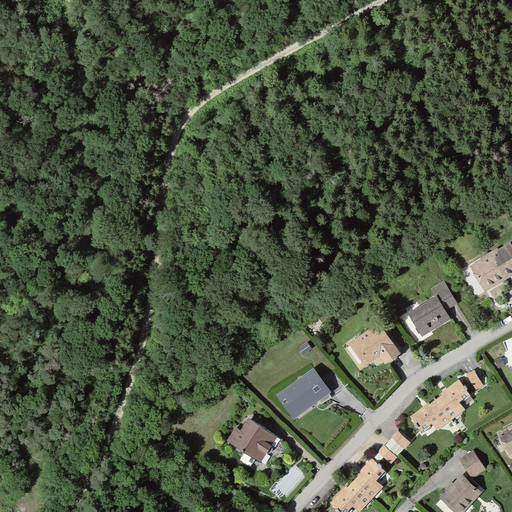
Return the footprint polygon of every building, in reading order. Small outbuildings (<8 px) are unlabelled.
[(511,247),(508,240),(466,266),(483,292),(511,273),(511,247)] [(432,295),(403,313),(418,335),(446,317),(432,295)] [(375,321),(344,344),(360,366),(376,355),(383,364),(398,353),(375,321)] [(307,366),(270,394),(289,419),(326,391),(307,366)] [(477,368),(469,372),(477,389),(486,384),(477,368)] [(429,405),(412,417),(422,429),(433,421),(438,429),(464,410),(458,402),(469,395),(459,382),(443,394),(444,396),(430,407),(429,405)] [(245,417),(227,445),(257,464),(275,436),(245,417)] [(511,423),(494,433),(507,457),(511,453),(511,423)] [(392,461),(413,441),(401,429),(380,448),(392,461)] [(462,456),(473,476),(487,468),(476,448),(462,456)] [(347,488),(333,503),(341,511),(344,511),(353,503),(360,509),(380,487),(374,482),(384,471),(372,460),(358,475),(360,476),(348,489),(347,488)] [(459,473),(436,499),(451,511),(459,511),(479,490),(459,473)]
